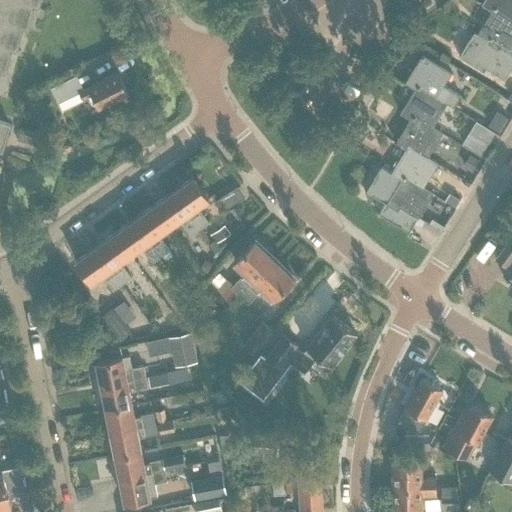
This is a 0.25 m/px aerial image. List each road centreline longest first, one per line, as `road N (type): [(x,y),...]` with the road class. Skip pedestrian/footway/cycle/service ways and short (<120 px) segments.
road 1 (tertiary): [(416,298),(301,206),(221,111)]
road 2 (residential): [(63,511),(16,261)]
road 3 (unclassified): [(16,261),(221,111)]
road 4 (residential): [(353,511),(356,452),(377,371),(416,298)]
road 5 (residential): [(416,298),(511,146)]
road 6 (unclassified): [(189,58),(309,0)]
